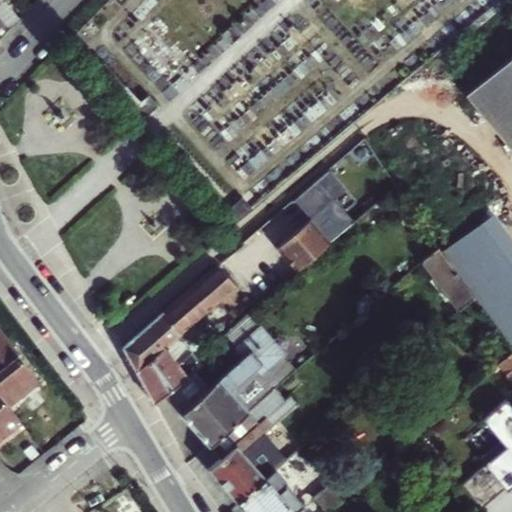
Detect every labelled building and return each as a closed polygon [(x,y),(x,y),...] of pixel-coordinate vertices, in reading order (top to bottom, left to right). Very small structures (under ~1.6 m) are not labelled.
[(0,0),(0,33),(0,34),(0,33),(0,8),(8,0),(0,0)] [(511,151),(511,51),(463,93),(511,151)] [(146,90),(129,105),(139,117),(156,102),(146,90)] [(298,267),(331,238),(355,218),(337,193),(346,182),(331,165),(297,195),(316,216),(280,246),(298,267)] [(233,221),(250,206),(240,195),(224,210),(233,221)] [(348,257),(331,238),(298,267),(314,286),(348,257)] [(443,241),(427,254),(463,305),(478,293),(443,241)] [(121,343),(133,366),(166,338),(234,281),(217,261),(121,343)] [(201,380),(189,366),(185,369),(163,388),(209,443),(274,386),(296,368),(256,321),(233,341),(240,349),(201,380)] [(0,428),(19,414),(6,398),(37,373),(0,325),(0,428)] [(166,338),(133,366),(151,398),(163,388),(185,369),(166,338)] [(511,352),(502,361),(511,374),(511,352)] [(285,399),(274,386),(209,443),(219,455),(207,466),(237,500),(277,465),(254,439),(296,401),(290,395),(285,399)] [(511,488),(511,405),(506,399),(485,416),(503,441),(482,458),(486,465),(465,482),(483,502),(503,485),(510,490),(511,488)] [(300,511),(298,509),(308,501),(277,465),(237,500),(247,511),(300,511)] [(329,510),(346,495),(333,480),(316,494),(329,510)]
